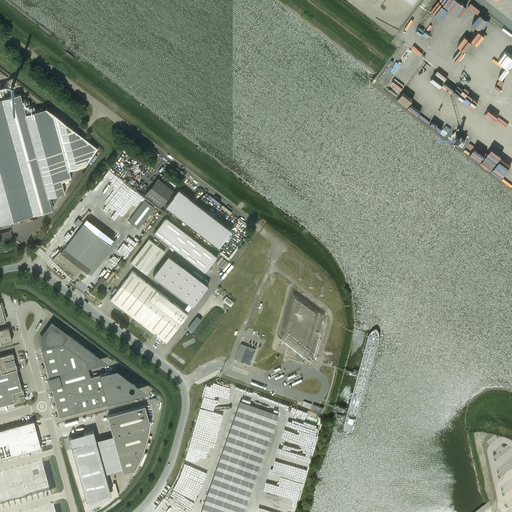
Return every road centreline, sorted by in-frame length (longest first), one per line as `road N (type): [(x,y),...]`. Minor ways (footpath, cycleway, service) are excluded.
road 1 (unclassified): [(137,511),(166,474),(183,422),(181,384),(25,267)]
road 2 (unclassified): [(261,229),(0,36)]
road 3 (unknown): [(49,420),(138,395),(137,377),(110,353)]
